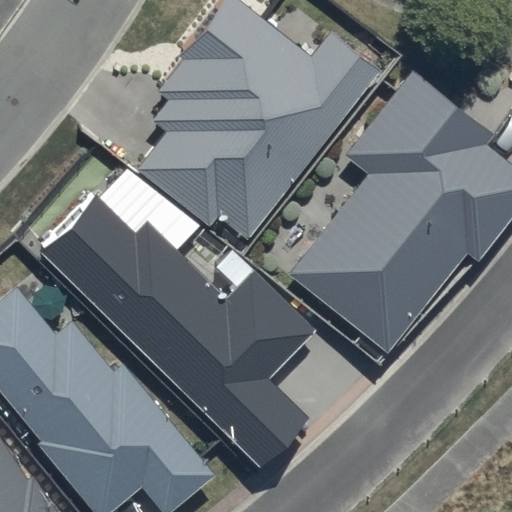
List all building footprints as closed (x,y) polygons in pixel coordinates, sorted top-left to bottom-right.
[(239,235),(369,67),(321,30),(303,54),(233,0),(213,0),(171,55),(175,58),(151,90),(163,99),(146,120),(161,131),(132,169),(204,225),(212,215),(239,235)] [(361,171),(280,272),(379,351),(459,251),(469,259),(511,205),(511,172),(476,143),(485,132),(404,67),(336,152),(361,171)] [(33,251),(251,461),(299,412),(263,378),(309,330),(246,270),(220,297),(139,219),(128,230),(89,193),(33,251)] [(12,283),(0,292),(0,394),(37,438),(32,442),(90,511),(103,511),(136,485),(158,511),(164,511),(209,474),(118,366),(112,372),(67,319),(52,331),(12,283)] [(0,511),(54,511),(29,474),(24,477),(0,440),(0,511)]
